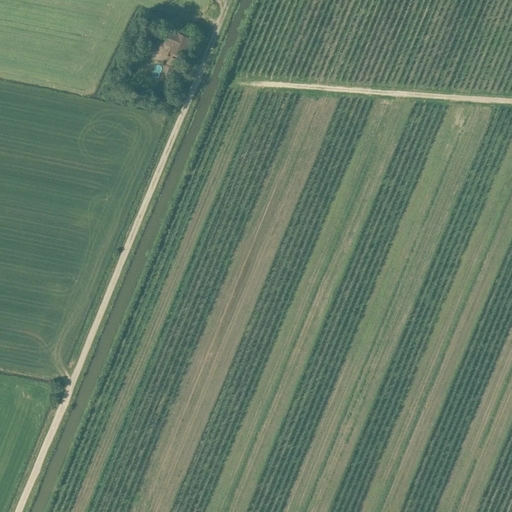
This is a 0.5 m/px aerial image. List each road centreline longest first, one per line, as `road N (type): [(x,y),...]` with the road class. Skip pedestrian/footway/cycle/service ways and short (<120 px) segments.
road 1 (track): [(20,511),(228,0)]
road 2 (track): [(511,100),(227,81)]
